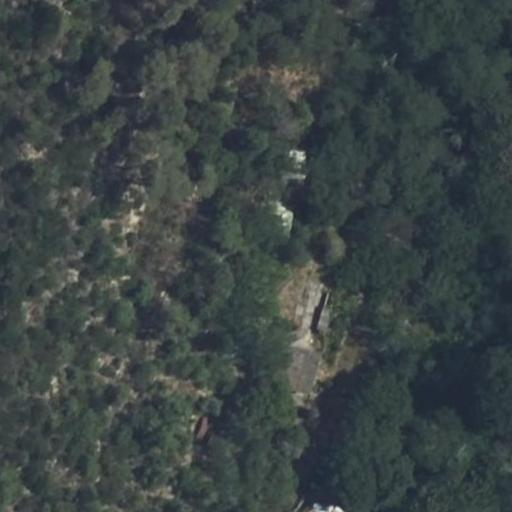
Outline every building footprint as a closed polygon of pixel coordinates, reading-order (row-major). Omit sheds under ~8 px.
[(423,237),(396,247),(403,267),(429,259),(423,237)] [(386,274),(362,267),(344,320),(359,324),(364,309),(366,310),(371,295),(379,284),(386,274)] [(308,326),(313,305),(312,304),(317,280),(309,278),(303,304),(298,303),(294,322),(298,323),(298,325),(297,328),(293,331),(288,334),(291,342),(299,338),(303,334),(307,326),(308,326)] [(328,291),(324,306),(331,308),(335,293),(328,291)] [(324,306),(317,329),(324,331),(331,308),(324,306)] [(313,355),(284,347),(273,384),(302,392),(313,355)] [(411,511),(415,504),(392,496),(389,504),(410,511),(411,511)]
